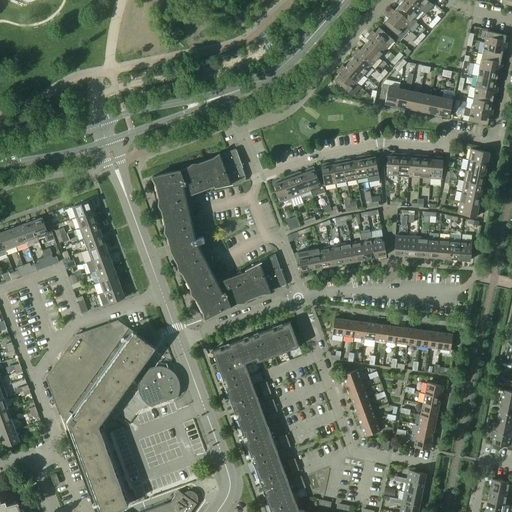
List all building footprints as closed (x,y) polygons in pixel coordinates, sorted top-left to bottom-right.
[(402,0),(403,0),(398,5),(413,18),(420,9),(410,0),(402,0)] [(433,5),(428,0),(427,0),(410,0),(420,9),(421,9),(425,13),(433,5)] [(392,8),(389,12),(405,26),(413,18),(398,5),(394,10),(392,8)] [(398,35),(405,26),(389,12),(386,15),(388,17),(383,22),(398,35)] [(369,34),(386,48),(394,40),(379,27),(375,32),(373,30),(369,34)] [(484,42),(506,47),(507,42),(504,41),(506,35),(487,31),(484,42)] [(368,39),(364,44),(379,57),(386,48),(369,34),(366,38),(368,39)] [(484,42),(482,53),(501,57),(502,51),(505,51),(506,47),(484,42)] [(371,66),(379,57),(364,44),(360,49),(358,47),(354,51),(371,66)] [(364,74),(371,66),(354,51),(351,55),(353,56),(349,62),(364,74)] [(482,53),(480,64),(501,69),(502,64),(500,64),(501,57),(482,53)] [(339,68),(361,87),(356,83),(364,74),(349,62),(345,66),(343,65),(339,68)] [(480,64),(477,76),(496,79),(498,73),(500,73),(501,69),(480,64)] [(361,87),(339,68),(336,72),(338,74),(334,79),(353,96),(361,87)] [(477,76),(475,87),(497,91),(498,87),(495,86),(496,79),(477,76)] [(396,105),(399,88),(383,85),(380,98),(386,99),(385,103),(396,105)] [(475,87),(473,98),(492,102),(493,95),(496,96),(497,91),(475,87)] [(396,105),(406,108),(410,90),(399,88),(396,105)] [(406,108),(417,110),(420,93),(410,90),(406,108)] [(431,95),(420,93),(417,110),(427,112),(431,95)] [(427,112),(438,114),(442,97),(431,95),(427,112)] [(442,97),(438,114),(449,116),(452,99),(442,97)] [(473,98),(470,109),(492,113),(493,109),(490,108),(492,102),(473,98)] [(463,115),(469,116),(468,120),(487,124),(488,117),(491,118),(492,113),(470,109),(465,108),(463,115)] [(468,159),(490,164),(491,157),(489,157),(489,152),(471,148),(468,159)] [(219,155),(230,184),(241,181),(242,181),(243,179),(244,177),(244,176),(240,166),(242,165),(236,149),(219,155)] [(398,175),(399,153),(393,153),(393,156),(388,156),(387,175),(398,175)] [(398,175),(409,176),(410,157),(406,157),(406,154),(399,153),(398,175)] [(363,155),(368,177),(379,175),(375,156),(370,157),(370,154),(363,155)] [(409,176),(419,177),(421,155),(414,154),(414,158),(410,157),(409,176)] [(201,232),(193,237),(181,185),(185,184),(188,192),(214,183),(215,187),(230,184),(219,155),(181,170),(180,168),(179,169),(179,170),(154,176),(170,244),(173,243),(177,253),(174,254),(207,317),(229,305),(230,306),(231,306),(231,304),(269,290),(259,261),(245,269),(247,273),(216,284),(195,245),(205,243),(206,243),(207,242),(208,241),(209,241),(209,240),(209,239),(209,238),(209,237),(208,234),(207,233),(206,232),(205,232),(204,232),(203,232),(202,232),(201,232)] [(357,179),(368,177),(363,155),(357,156),(358,159),(353,160),(357,179)] [(419,177),(430,178),(432,159),(427,158),(427,155),(421,155),(419,177)] [(432,159),(430,178),(441,179),(443,157),(436,156),(436,159),(432,159)] [(346,181),(357,179),(353,160),(349,161),(349,158),(342,159),(346,181)] [(336,183),(346,181),(342,159),(336,160),(336,163),(332,164),(336,183)] [(468,159),(466,170),(485,174),(486,170),(489,170),(490,164),(468,159)] [(323,185),(336,183),(332,164),(328,165),(327,162),(320,163),(322,169),(318,170),(323,185)] [(325,192),(323,185),(318,170),(315,171),(313,166),(307,168),(308,171),(304,173),(310,191),(312,196),(325,192)] [(464,180),(486,185),(487,179),(484,178),(485,174),(466,170),(464,180)] [(300,194),(310,191),(304,173),(300,174),(299,171),(292,173),(300,194)] [(290,198),(300,194),(292,173),(286,176),(287,179),(283,180),(290,198)] [(290,198),(283,180),(279,181),(278,179),(272,181),(279,202),(290,198)] [(464,180),(462,191),(481,195),(481,191),(484,191),(486,185),(464,180)] [(462,191),(460,202),(481,206),(483,200),(480,199),(481,195),(462,191)] [(75,217),(93,211),(89,200),(71,206),(75,217)] [(481,206),(460,202),(457,213),(476,217),(477,212),(480,213),(481,206)] [(97,222),(93,211),(75,217),(79,228),(97,222)] [(296,216),(286,220),(289,230),(300,226),(296,216)] [(37,239),(38,239),(45,236),(47,241),(54,239),(48,221),(44,222),(42,217),(31,221),(37,239)] [(31,221),(20,225),(27,242),(27,243),(28,246),(39,242),(38,239),(37,239),(31,221)] [(101,232),(97,222),(79,228),(83,239),(101,232)] [(20,225),(10,229),(16,246),(27,243),(27,242),(20,225)] [(0,235),(5,250),(16,246),(10,229),(0,232),(0,235)] [(360,233),(361,240),(365,259),(375,257),(372,238),(370,231),(360,233)] [(105,243),(101,232),(83,239),(87,250),(105,243)] [(405,255),(407,236),(395,235),(394,254),(405,255)] [(372,238),(375,257),(386,255),(383,236),(372,238)] [(417,237),(407,236),(405,255),(416,256),(417,237)] [(416,256),(427,256),(428,237),(417,237),(416,256)] [(439,238),(428,237),(427,256),(437,257),(439,238)] [(437,257),(448,258),(450,239),(439,238),(437,257)] [(448,258),(459,259),(460,240),(450,239),(448,258)] [(361,240),(350,242),(354,261),(365,259),(361,240)] [(460,240),(459,259),(470,260),(472,241),(460,240)] [(350,242),(340,244),(343,263),(354,261),(350,242)] [(109,254),(105,243),(87,250),(91,260),(109,254)] [(340,244),(329,246),(333,265),(343,263),(340,244)] [(322,267),(333,265),(329,246),(319,248),(322,267)] [(319,248),(308,250),(311,269),(322,267),(319,248)] [(311,269),(308,250),(297,252),(299,262),(300,271),(311,269)] [(259,261),(269,290),(284,285),(285,284),(285,282),(285,281),(275,253),(259,261)] [(51,254),(44,257),(48,266),(58,262),(56,256),(52,257),(51,254)] [(90,273),(92,272),(113,265),(109,254),(91,260),(86,262),(90,273)] [(39,262),(35,264),(37,270),(41,268),(48,266),(44,257),(37,259),(39,262)] [(35,264),(31,265),(29,263),(23,265),(26,274),(33,271),(37,270),(35,264)] [(17,270),(13,272),(15,277),(19,276),(26,274),(23,265),(16,267),(17,270)] [(96,283),(99,282),(117,275),(113,265),(92,272),(92,273),(91,275),(94,281),(95,282),(96,283)] [(99,282),(103,292),(121,286),(117,275),(99,282)] [(103,292),(103,293),(99,294),(103,305),(125,297),(121,286),(103,292)] [(87,311),(83,300),(77,302),(81,313),(87,311)] [(332,334),(343,335),(345,319),(334,318),(332,334)] [(45,377),(74,456),(95,511),(107,511),(125,506),(108,461),(95,423),(102,413),(103,414),(153,345),(150,343),(151,341),(152,339),(152,336),(151,334),(150,332),(148,330),(146,329),(144,329),(142,329),(139,330),(137,331),(136,333),(117,319),(76,334),(45,377)] [(343,335),(354,337),(356,321),(345,319),(343,335)] [(220,347),(212,350),(220,372),(245,363),(256,359),(257,361),(299,346),(290,321),(282,324),(281,323),(273,326),(273,327),(258,333),(258,332),(253,334),(253,335),(249,336),(248,335),(243,337),(244,338),(229,343),(220,346),(220,347)] [(354,337),(364,338),(367,322),(356,321),(354,337)] [(364,338),(375,340),(377,323),(367,322),(364,338)] [(375,340),(386,341),(388,325),(377,323),(375,340)] [(386,341),(396,342),(399,326),(388,325),(386,341)] [(396,342),(407,344),(409,328),(399,326),(396,342)] [(407,344),(418,345),(420,329),(409,328),(407,344)] [(418,345),(429,347),(431,331),(420,329),(418,345)] [(429,347),(439,348),(441,332),(431,331),(429,347)] [(441,332),(439,348),(450,350),(452,334),(441,332)] [(511,364),(511,344),(509,343),(503,362),(511,364)] [(245,363),(220,372),(223,379),(222,379),(225,388),(226,388),(231,403),(232,408),(233,408),(235,412),(234,412),(236,417),(237,417),(239,424),(242,432),(241,432),(244,441),(245,441),(248,448),(273,439),(269,427),(266,428),(261,416),(257,405),(260,404),(258,397),(255,398),(247,376),(250,375),(245,363)] [(138,388),(140,393),(142,398),(146,403),(151,405),(178,395),(177,394),(179,387),(178,382),(176,376),(173,372),(168,368),(164,366),(159,366),(153,366),(148,369),(144,372),(140,377),(139,382),(138,388)] [(342,374),(346,385),(361,379),(357,369),(342,374)] [(346,385),(350,395),(365,389),(361,379),(346,385)] [(264,396),(271,393),(267,381),(259,384),(264,396)] [(425,393),(441,396),(443,385),(427,382),(425,393)] [(350,395),(354,405),(369,399),(365,389),(350,395)] [(511,402),(511,390),(503,389),(501,400),(511,402)] [(425,393),(423,403),(438,407),(441,396),(425,393)] [(273,399),(266,402),(270,413),(277,411),(273,399)] [(354,405),(357,415),(373,409),(369,399),(354,405)] [(511,402),(501,400),(499,411),(511,413),(511,402)] [(423,403),(420,414),(436,417),(438,407),(423,403)] [(0,423),(11,419),(7,408),(0,411),(0,423)] [(357,415),(361,425),(376,420),(373,409),(357,415)] [(511,413),(499,411),(497,421),(511,424),(511,413)] [(420,414),(418,425),(434,428),(436,417),(420,414)] [(0,435),(15,430),(11,419),(0,423),(0,435)] [(376,420),(361,425),(365,436),(380,430),(376,420)] [(511,424),(497,421),(494,432),(511,435),(511,424)] [(418,425),(416,435),(432,438),(434,428),(418,425)] [(15,430),(0,435),(4,446),(19,441),(15,430)] [(492,443),(508,446),(511,446),(511,435),(494,432),(492,443)] [(286,434),(279,437),(283,449),(290,446),(286,434)] [(430,449),(432,438),(416,435),(414,446),(430,449)] [(273,439),(248,448),(251,456),(250,456),(252,461),(253,461),(257,471),(260,479),(259,480),(259,481),(260,480),(263,489),(262,489),(264,494),(265,494),(270,509),(270,511),(296,511),(299,509),(296,503),(294,504),(285,481),(288,480),(286,474),(283,475),(279,464),(279,463),(275,453),(278,452),(273,439)] [(295,458),(287,461),(292,473),(299,470),(295,458)] [(406,480),(423,484),(426,473),(409,469),(407,478),(406,480)] [(56,473),(50,475),(54,485),(59,483),(56,473)] [(305,487),(301,475),(294,478),(298,490),(305,487)] [(421,495),(423,484),(406,480),(407,478),(401,477),(400,481),(406,483),(404,491),(421,495)] [(490,489),(507,493),(509,482),(492,478),(490,489)] [(490,489),(487,500),(505,503),(507,493),(490,489)] [(178,490),(171,501),(185,511),(189,511),(196,503),(197,501),(197,499),(197,498),(197,496),(196,495),(196,493),(194,492),(193,491),(191,491),(190,491),(188,491),(187,491),(185,492),(183,494),(178,490)] [(419,505),(421,495),(404,491),(402,499),(402,502),(419,505)] [(399,511),(417,511),(419,505),(402,502),(402,499),(396,498),(395,503),(401,504),(399,511)] [(20,511),(17,502),(6,505),(2,507),(1,502),(0,500),(0,511),(20,511)] [(487,500),(485,510),(492,511),(502,511),(505,503),(487,500)] [(185,511),(171,501),(140,511),(185,511)]
